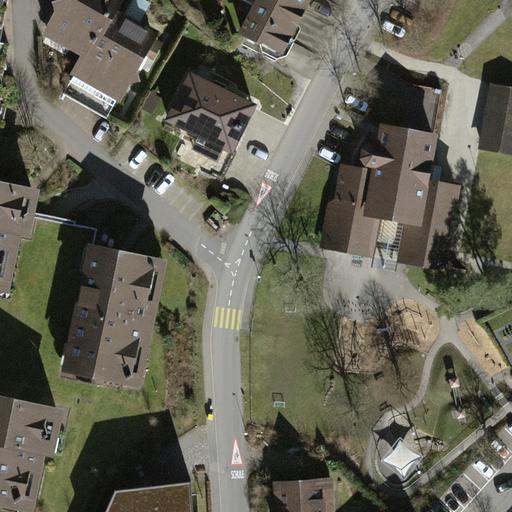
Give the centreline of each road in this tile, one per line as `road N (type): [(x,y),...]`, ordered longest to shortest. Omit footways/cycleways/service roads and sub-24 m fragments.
road 1 (unclassified): [(238,267),(43,115),(23,73),(26,0)]
road 2 (residential): [(238,267),(369,0)]
road 3 (residential): [(234,511),(224,323),(238,267)]
road 4 (unknown): [(231,445),(176,445),(146,460),(127,477),(112,511)]
